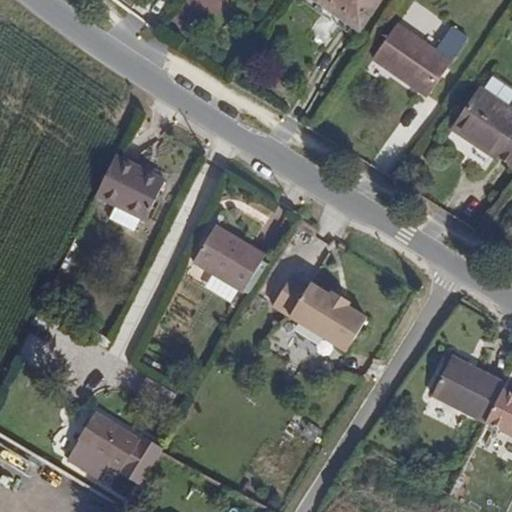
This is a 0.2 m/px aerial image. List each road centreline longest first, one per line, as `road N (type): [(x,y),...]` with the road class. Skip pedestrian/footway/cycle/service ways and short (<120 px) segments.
road 1 (tertiary): [(458,269),(37,0)]
road 2 (unclassified): [(304,511),(458,269)]
